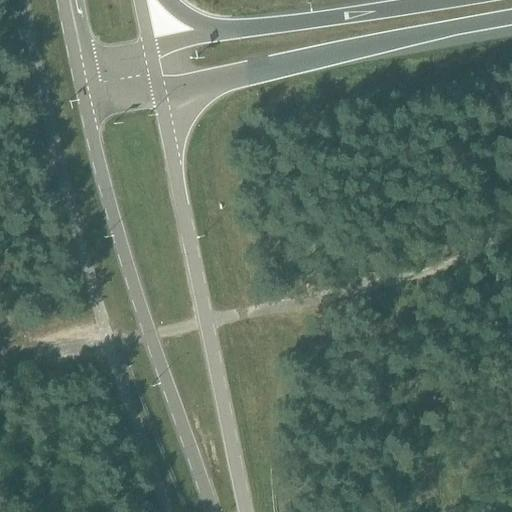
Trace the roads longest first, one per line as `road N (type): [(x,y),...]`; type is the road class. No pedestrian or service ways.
road 1 (track): [(0,363),(386,291),(443,268),(511,224)]
road 2 (tertiary): [(84,84),(146,335),(209,511)]
road 3 (tertiary): [(244,511),(158,91)]
road 4 (motorway): [(158,91),(511,21)]
road 5 (motorway): [(452,0),(149,46)]
